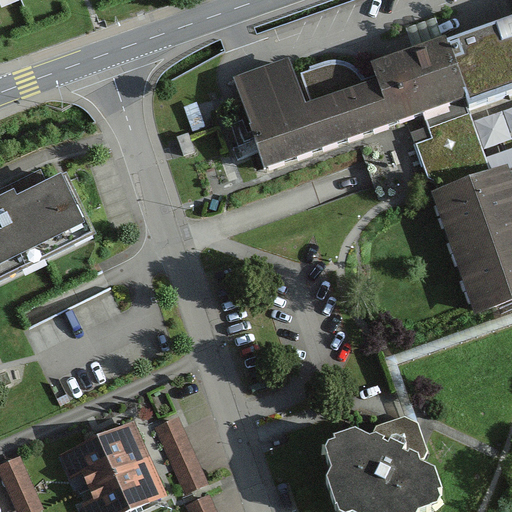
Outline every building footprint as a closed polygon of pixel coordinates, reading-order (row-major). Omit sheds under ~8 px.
[(292,62),(234,82),(266,176),(422,123),(487,313),(511,304),(511,185),(510,179),(495,183),(470,111),(511,96),(511,19),(369,68),(375,88),(365,91),(360,80),(349,71),(335,70),(299,82),(292,62)] [(64,185),(0,216),(0,284),(91,240),(64,185)] [(159,427),(189,494),(214,483),(184,416),(159,427)] [(131,430),(66,458),(81,492),(145,464),(131,430)] [(364,441),(333,460),(347,511),(433,511),(441,508),(438,475),(420,467),(424,448),(410,433),(389,434),(378,448),(364,441)] [(17,511),(42,511),(45,511),(29,456),(3,463),(17,511)] [(145,464),(81,492),(90,511),(125,511),(160,497),(145,464)] [(193,511),(222,511),(215,494),(190,505),(193,511)]
